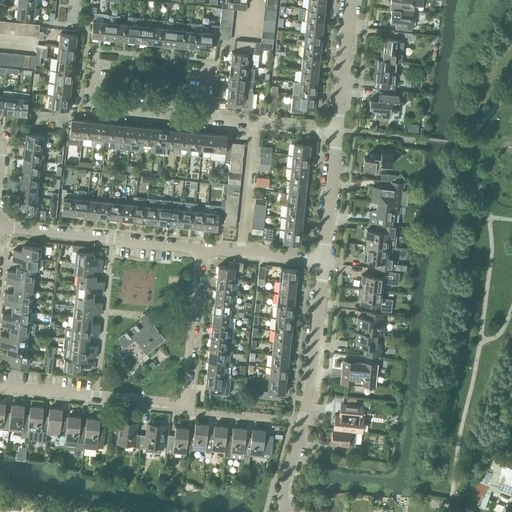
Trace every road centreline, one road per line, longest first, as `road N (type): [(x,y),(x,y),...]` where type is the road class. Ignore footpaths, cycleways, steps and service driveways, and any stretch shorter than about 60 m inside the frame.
road 1 (residential): [(285,511),(323,260)]
road 2 (residential): [(0,227),(203,250)]
road 3 (residential): [(183,404),(0,387)]
road 4 (residential): [(212,122),(78,112),(82,71)]
road 5 (residential): [(183,404),(203,250)]
road 6 (residential): [(337,132),(351,0)]
road 7 (residential): [(323,260),(337,132)]
road 8 (residential): [(242,254),(253,126)]
